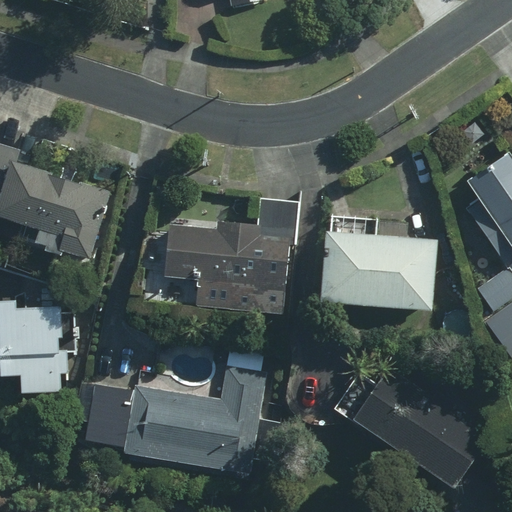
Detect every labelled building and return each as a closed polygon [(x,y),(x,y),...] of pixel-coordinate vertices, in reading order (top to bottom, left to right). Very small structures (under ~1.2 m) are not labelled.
[(230,0),(233,11),(271,3),(270,0),(230,0)] [(18,151),(0,146),(0,197),(5,199),(0,219),(0,239),(99,263),(115,194),(13,169),(18,151)] [(511,156),(507,151),(467,185),(482,203),(465,217),(507,268),(475,295),(508,335),(511,332),(511,156)] [(263,234),(170,227),(166,279),(198,281),(197,307),(288,314),(296,206),(265,203),(263,234)] [(326,232),(321,303),(432,310),(437,239),(407,237),(408,223),(334,218),(333,233),(326,232)] [(71,383),(64,313),(21,317),(20,305),(0,306),(0,371),(4,372),(5,388),(25,386),(26,404),(62,400),(61,384),(71,383)] [(224,408),(98,387),(89,440),(125,445),(124,452),(252,473),(270,363),(232,356),(224,408)] [(384,377),(354,421),(454,488),(485,442),(450,419),(457,408),(413,378),(404,390),(384,377)]
